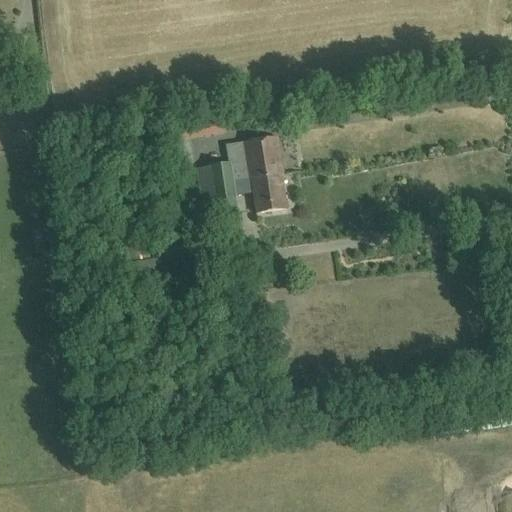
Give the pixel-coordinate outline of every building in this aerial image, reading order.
[(223,134),(220,118),(186,124),(188,139),(223,134)] [(247,181),(280,176),(283,175),(277,139),(226,147),(228,165),(229,165),(230,167),(245,165),(247,181)] [(154,150),(133,152),(136,176),(157,174),(154,150)] [(247,181),(245,165),(230,167),(229,165),(228,165),(197,170),(205,221),(237,215),(234,197),(252,194),(255,215),(286,210),(280,176),(247,181)] [(149,242),(153,265),(204,257),(201,235),(149,242)] [(505,418),(491,419),(493,437),(507,435),(505,418)]
